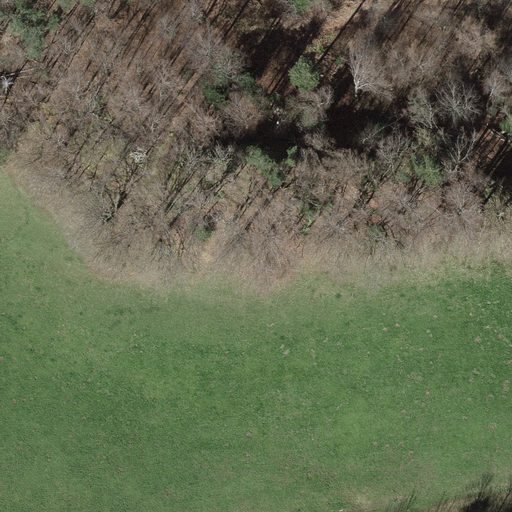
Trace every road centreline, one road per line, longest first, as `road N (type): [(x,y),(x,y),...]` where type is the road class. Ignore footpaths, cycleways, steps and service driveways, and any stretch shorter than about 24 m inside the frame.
road 1 (track): [(219,0),(231,8),(320,14),(420,4),(511,7)]
road 2 (track): [(383,511),(511,497)]
